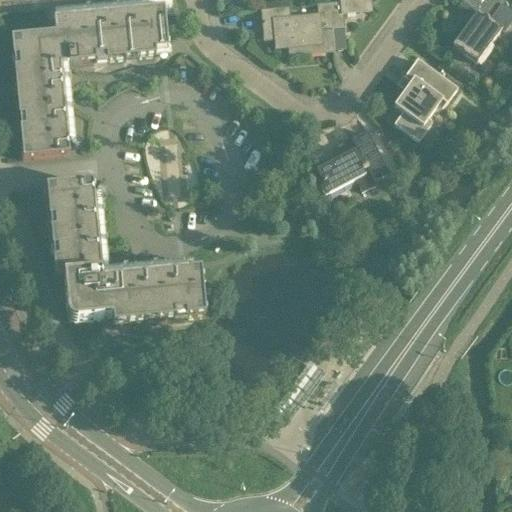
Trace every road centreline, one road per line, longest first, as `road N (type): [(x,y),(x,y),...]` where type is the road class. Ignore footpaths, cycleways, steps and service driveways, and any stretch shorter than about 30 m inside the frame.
road 1 (residential): [(195,0),(213,45),(308,115),(333,115),(349,103),(426,0)]
road 2 (primary): [(343,440),(511,206)]
road 3 (residential): [(409,511),(424,407),(511,270)]
road 4 (tertiary): [(198,511),(59,408),(30,368)]
road 5 (tertiary): [(6,390),(44,430),(155,511)]
